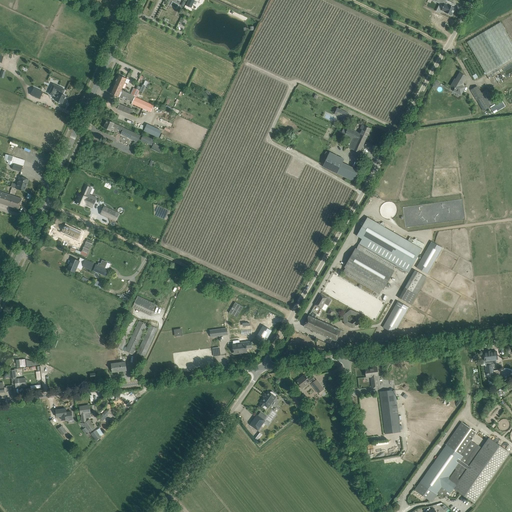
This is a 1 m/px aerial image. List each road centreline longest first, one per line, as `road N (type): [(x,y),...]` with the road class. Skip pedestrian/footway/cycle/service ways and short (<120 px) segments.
road 1 (unclassified): [(262,365),(473,0)]
road 2 (tertiary): [(0,295),(135,0)]
road 3 (tertiary): [(0,402),(262,365)]
road 4 (unclassified): [(162,511),(262,365)]
road 5 (tertiary): [(344,356),(511,332)]
road 6 (unclassified): [(385,511),(364,482),(344,356)]
